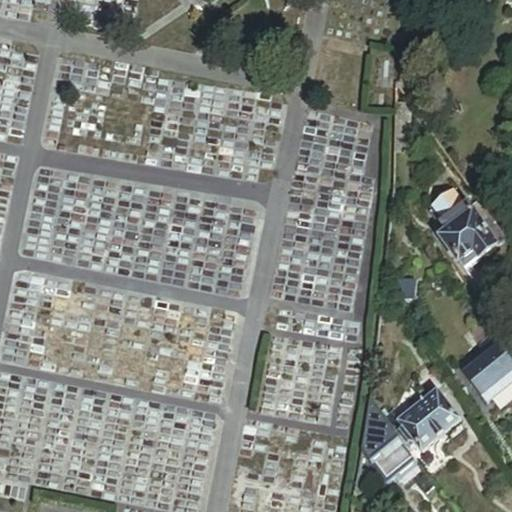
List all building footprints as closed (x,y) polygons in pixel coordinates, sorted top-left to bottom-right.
[(460,214),(448,197),(433,207),(431,214),(440,227),(460,214)] [(486,261),(504,248),(474,204),(460,214),(440,227),(446,236),(440,241),(459,268),(460,267),(481,253),(486,261)] [(460,267),(466,275),(486,261),(481,253),(460,267)] [(412,311),(413,291),(394,290),(393,310),(412,311)] [(462,375),(487,411),(491,408),(511,392),(511,370),(497,350),(462,375)] [(511,392),(491,408),(498,418),(511,407),(511,392)] [(408,447),(418,460),(457,431),(433,399),(395,427),(388,419),(384,422),(379,417),(375,419),(400,454),(404,454),(406,453),(408,447)] [(360,458),(382,488),(410,467),(400,454),(375,419),(368,411),(360,458)]
